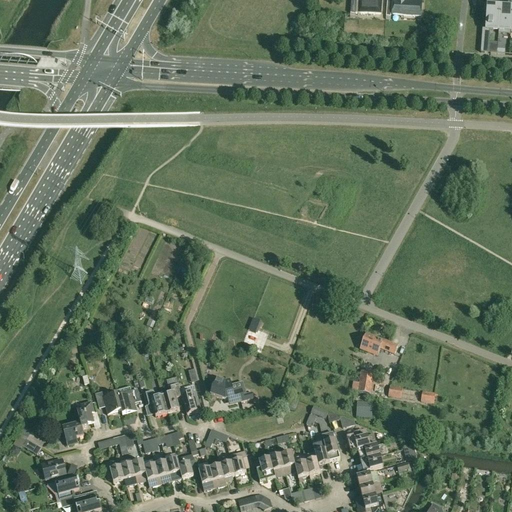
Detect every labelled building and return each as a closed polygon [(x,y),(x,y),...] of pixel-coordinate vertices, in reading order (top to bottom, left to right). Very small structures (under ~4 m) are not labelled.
[(380,0),(359,0),(359,13),(380,14),(380,0)] [(396,0),(396,2),(394,2),(393,15),(420,17),(421,5),(404,3),(404,0),(396,0)] [(498,34),(500,12),(487,11),(486,30),(482,29),(481,53),(488,54),(490,31),(498,31),(498,34)] [(510,32),(511,32),(511,14),(511,12),(500,12),(498,34),(510,35),(510,32)] [(505,55),(505,50),(506,44),(498,44),(498,45),(497,45),(497,55),(505,55)] [(251,325),(260,328),(262,323),(253,319),(251,325)] [(394,356),(398,346),(383,341),(383,342),(367,335),(361,350),(376,357),(379,350),(394,356)] [(191,384),(197,383),(194,371),(188,373),(191,384)] [(372,374),(361,372),(360,372),(359,379),(360,379),(358,392),(369,394),(372,374)] [(162,393),(162,394),(168,415),(179,412),(176,400),(182,398),(180,390),(177,379),(168,381),(170,389),(172,395),(163,397),(162,393)] [(251,394),(243,396),(241,390),(232,393),(231,386),(225,388),(214,384),(210,396),(225,402),(238,398),(240,404),(253,400),(251,394)] [(182,398),(187,416),(200,413),(193,387),(180,390),(182,398)] [(401,400),(402,389),(390,387),(388,398),(401,400)] [(132,395),(118,399),(122,413),(123,416),(137,413),(135,405),(141,403),(137,391),(131,393),(132,395)] [(422,392),(420,403),(433,405),(435,395),(422,392)] [(154,393),(143,396),(146,407),(152,406),(156,418),(168,415),(162,394),(155,395),(154,393)] [(118,399),(117,395),(103,399),(102,394),(95,396),(99,410),(105,409),(107,416),(122,413),(118,399)] [(357,403),(356,418),(364,419),(371,419),(372,403),(357,403)] [(76,411),(80,424),(82,431),(88,429),(87,427),(93,425),(91,416),(95,415),(92,404),(80,407),(81,410),(76,411)] [(311,415),(318,417),(320,411),(313,409),(311,415)] [(340,421),(342,430),(355,427),(354,423),(353,423),(347,420),(340,421)] [(84,437),(82,431),(80,424),(62,428),(67,448),(75,445),(74,440),(84,437)] [(45,443),(23,429),(19,436),(26,440),(41,450),(45,443)] [(350,454),(357,452),(370,449),(370,448),(366,430),(353,433),(354,436),(346,439),(350,454)] [(19,436),(13,446),(14,447),(10,453),(17,458),(22,451),(20,450),(22,447),(37,456),(41,450),(26,440),(19,436)] [(335,442),(324,445),(329,464),(340,461),(335,442)] [(313,447),(315,454),(318,467),(329,464),(324,445),(313,447)] [(388,445),(381,447),(385,458),(391,456),(388,445)] [(357,452),(360,463),(380,457),(377,447),(370,448),(370,449),(357,452)] [(275,480),(286,477),(280,457),(277,458),(276,453),(268,455),(270,460),(275,480)] [(248,466),(245,454),(229,458),(234,478),(246,474),(244,467),(248,466)] [(292,454),(291,454),(280,457),(286,477),(297,474),(293,460),(292,454)] [(315,454),(304,457),(309,477),(320,474),(318,467),(315,454)] [(195,469),(193,459),(192,456),(177,461),(182,481),(193,478),(191,470),(195,469)] [(304,457),(293,460),(297,474),(298,480),(309,477),(304,457)] [(363,473),(383,468),(380,457),(360,463),(363,473)] [(219,461),(221,467),(224,481),(224,480),(234,478),(229,458),(219,461)] [(137,486),(132,466),(130,460),(120,463),(121,469),(124,482),(126,489),(137,486)] [(256,472),(260,484),(275,480),(270,460),(258,463),(261,471),(256,472)] [(113,485),(124,482),(121,469),(120,463),(119,461),(104,466),(107,478),(111,477),(113,485)] [(177,461),(166,464),(171,484),(182,481),(177,461)] [(41,467),(46,481),(66,476),(62,462),(41,467)] [(143,463),(132,466),(137,486),(147,483),(148,483),(144,469),(145,469),(143,463)] [(166,464),(155,467),(160,487),(171,484),(166,464)] [(408,464),(402,465),(398,467),(400,473),(410,471),(408,464)] [(155,467),(145,469),(144,469),(148,483),(147,483),(149,490),(160,487),(155,467)] [(221,467),(210,470),(215,490),(226,487),(224,480),(224,481),(221,467)] [(198,473),(204,493),(215,490),(210,470),(198,473)] [(376,473),(356,478),(359,489),(379,484),(376,473)] [(75,499),(74,492),(79,491),(76,479),(56,484),(46,487),(56,497),(58,503),(60,503),(75,499)] [(359,489),(362,500),(375,497),(382,495),(379,484),(359,489)] [(23,511),(26,511),(30,511),(25,492),(19,494),(23,511)] [(88,495),(75,499),(60,503),(62,509),(73,506),(74,511),(96,511),(101,511),(98,499),(90,502),(88,495)] [(362,500),(355,502),(357,511),(379,511),(375,497),(362,500)]
